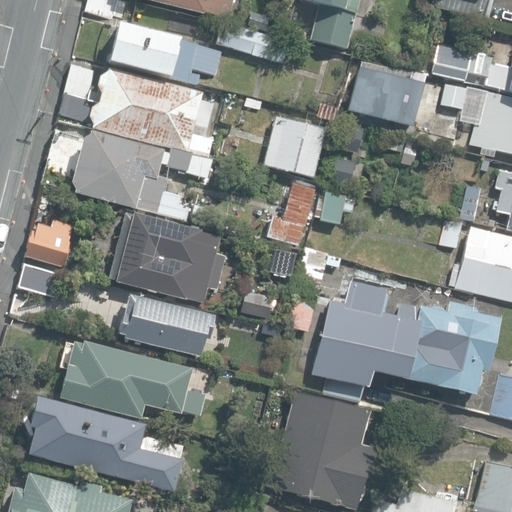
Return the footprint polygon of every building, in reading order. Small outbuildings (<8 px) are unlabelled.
[(88,0),(85,13),(116,20),(121,0),(88,0)] [(147,0),(227,19),(231,0),(147,0)] [(344,50),(357,0),(296,0),(317,5),(308,41),(344,50)] [(428,0),(427,5),(481,20),(486,0),(428,0)] [(215,44),(281,64),(288,40),(283,39),(222,20),(215,44)] [(167,79),(196,86),(198,76),(190,74),(190,71),(205,75),(206,70),(212,71),(217,48),(178,39),(116,25),(107,64),(168,77),(168,78),(168,77),(167,79)] [(511,63),(510,70),(489,64),(490,59),(437,46),(430,74),(463,82),(465,75),(483,79),(481,86),(511,93),(511,63)] [(409,75),(361,63),(359,69),(356,68),(345,112),(408,128),(419,85),(407,82),(409,75)] [(57,116),(84,123),(90,100),(86,99),(93,73),(69,66),(62,93),(63,94),(57,116)] [(200,101),(202,93),(105,69),(97,75),(94,86),(99,95),(96,104),(90,108),(88,116),(91,124),(90,129),(208,158),(212,140),(204,138),(212,104),(200,101)] [(460,101),(463,88),(445,85),(443,97),(460,101)] [(511,100),(480,93),(467,145),(480,148),(478,155),(491,158),(493,151),(511,155),(511,100)] [(316,118),(331,121),(335,107),(320,103),(316,118)] [(260,164),(310,179),(324,130),(274,116),(260,164)] [(44,171),(70,179),(81,139),(55,132),(44,171)] [(133,208),(185,221),(189,208),(180,205),(182,197),(165,193),(168,178),(156,175),(162,151),(90,132),(88,136),(81,139),(69,182),(72,191),(72,193),(133,210),(133,208)] [(323,179),(346,184),(353,149),(331,145),(323,179)] [(176,174),(207,180),(210,166),(211,162),(190,157),(190,154),(169,149),(168,156),(163,155),(161,162),(165,163),(165,168),(177,170),(176,174)] [(511,173),(497,170),(493,188),(500,190),(497,202),(493,201),(491,209),(495,210),(494,213),(507,216),(504,231),(511,233),(511,173)] [(264,237),(296,246),(301,226),(304,226),(313,191),(290,184),(280,219),(270,216),(264,237)] [(458,218),(471,220),(477,189),(465,187),(458,218)] [(318,221),(337,226),(340,212),(351,214),(354,199),(324,193),(318,221)] [(183,298),(201,303),(205,288),(215,291),(224,256),(215,254),(219,237),(130,213),(129,216),(122,214),(107,278),(114,279),(113,283),(182,302),(183,298)] [(22,258),(64,268),(75,226),(51,220),(48,228),(36,225),(34,232),(29,231),(22,258)] [(439,245),(455,248),(459,222),(443,220),(439,245)] [(452,289),(511,303),(511,238),(467,228),(458,266),(452,265),(447,286),(453,287),(452,289)] [(284,327),(306,332),(323,265),(338,268),(340,258),(303,249),(284,327)] [(300,254),(282,250),(275,281),(293,285),(300,254)] [(16,288),(55,298),(60,274),(22,264),(16,288)] [(404,379),(474,397),(480,371),(486,373),(500,319),(475,313),(476,307),(447,300),(444,312),(419,306),(418,310),(398,305),(395,318),(377,313),(382,293),(348,284),(344,301),(331,298),(330,302),(327,301),(309,374),(364,388),(369,372),(403,381),(404,379)] [(114,334),(197,356),(201,339),(206,340),(212,318),(125,295),(114,334)] [(57,398),(139,418),(142,404),(179,413),(180,412),(199,416),(204,395),(185,391),(190,369),(81,343),(80,346),(64,342),(57,370),(63,372),(57,398)] [(230,399),(233,379),(216,375),(212,395),(230,399)] [(489,415),(511,420),(511,377),(499,375),(489,415)] [(357,402),(360,389),(323,380),(320,392),(357,402)] [(308,503),(313,499),(355,510),(362,483),(366,484),(375,448),(360,445),(368,411),(293,391),(278,451),(271,449),(262,487),(290,494),(295,501),(308,503)] [(25,455),(172,491),(180,461),(137,450),(144,424),(34,397),(26,427),(31,429),(25,455)] [(470,511),(510,511),(511,506),(511,467),(483,460),(470,511)] [(128,511),(131,501),(98,492),(100,488),(80,483),(79,487),(26,473),(22,491),(12,488),(5,511),(128,511)] [(434,497),(398,489),(395,504),(376,500),(373,511),(450,511),(453,503),(451,502),(452,495),(435,491),(434,497)] [(154,511),(168,511),(171,503),(152,498),(149,511),(154,511)]
